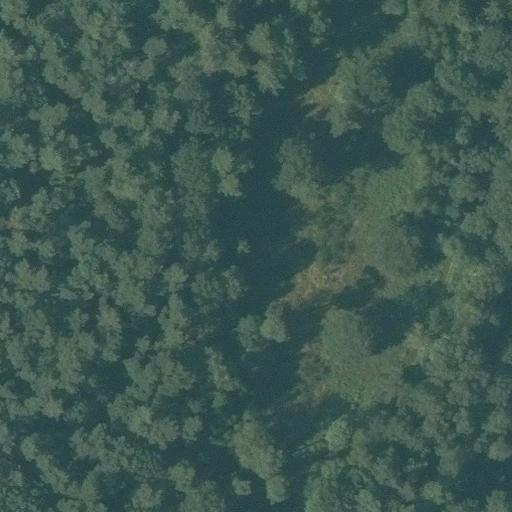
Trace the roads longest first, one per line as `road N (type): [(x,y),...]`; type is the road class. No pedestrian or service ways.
road 1 (track): [(177,511),(180,0)]
road 2 (track): [(0,276),(176,212)]
